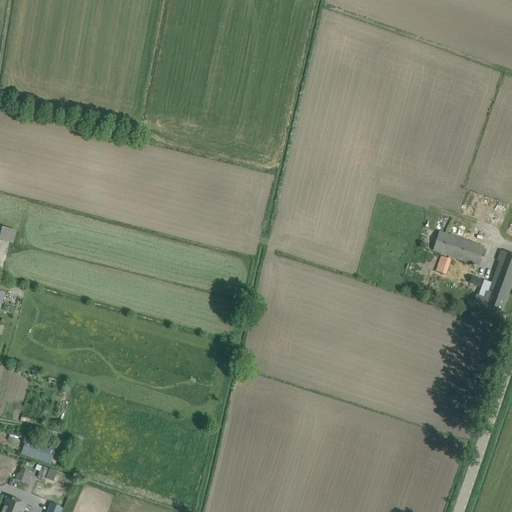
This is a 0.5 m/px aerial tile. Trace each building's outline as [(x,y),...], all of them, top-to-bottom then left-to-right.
[(2,228),(0,236),(0,240),(13,243),(16,231),(2,228)] [(434,251),(451,257),(478,267),(484,248),(440,233),(434,251)] [(477,295),(474,304),(501,314),(506,300),(507,300),(511,285),(511,284),(510,284),(511,278),(511,254),(501,251),(497,261),(500,262),(489,293),(487,292),(485,298),(477,295)] [(435,271),(446,275),(451,260),(440,256),(435,271)] [(482,281),(472,277),(469,284),(479,288),(482,281)] [(26,442),(22,454),(50,464),(55,449),(50,447),(49,450),(26,442)] [(17,473),(14,479),(16,480),(26,484),(29,477),(32,478),(34,474),(21,468),(20,469),(19,474),(17,473)] [(49,471),(42,468),(37,480),(44,482),(49,471)] [(57,474),(49,471),(45,481),(53,484),(57,474)] [(20,511),(19,511),(22,503),(8,498),(2,511),(20,511)] [(50,503),(46,511),(61,511),(63,508),(50,503)]
